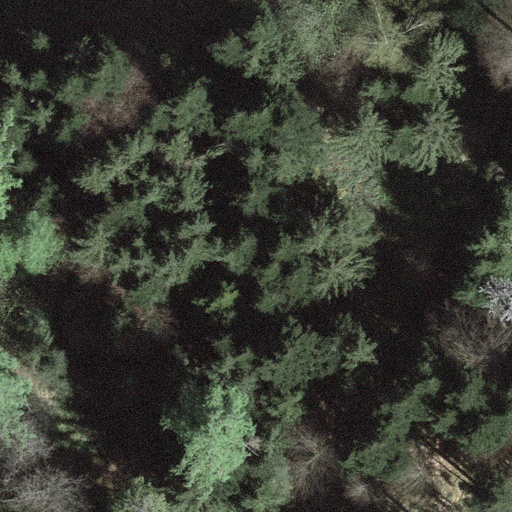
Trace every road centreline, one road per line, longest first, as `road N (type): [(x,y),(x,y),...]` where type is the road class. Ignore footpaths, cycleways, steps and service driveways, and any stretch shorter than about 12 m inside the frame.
road 1 (track): [(511,117),(296,511)]
road 2 (track): [(200,511),(0,383)]
